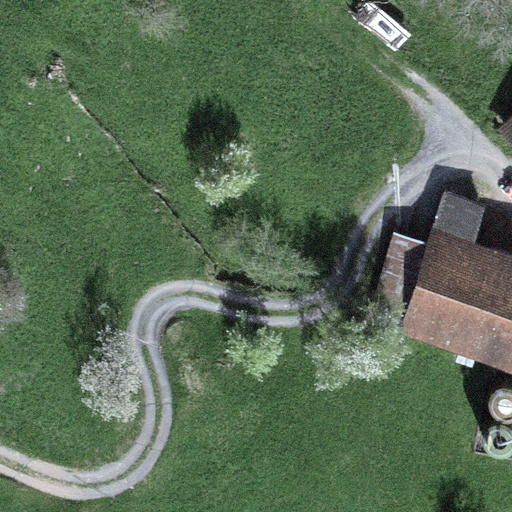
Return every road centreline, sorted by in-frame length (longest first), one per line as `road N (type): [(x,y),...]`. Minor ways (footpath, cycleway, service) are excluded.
road 1 (track): [(477,153),(388,201),(320,309),(169,299),(146,320),(160,421),(146,458),(114,481),(71,487),(0,458)]
road 2 (track): [(315,0),(418,89)]
